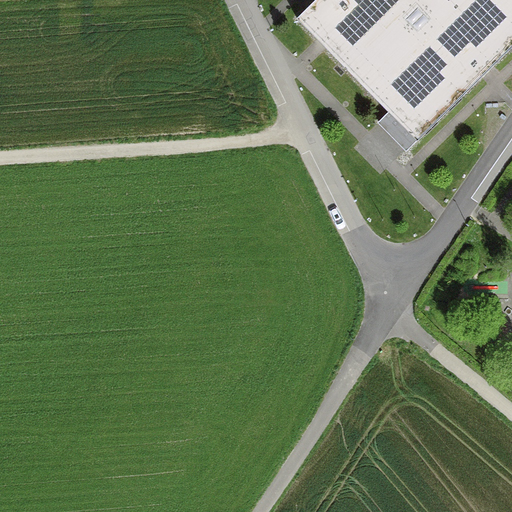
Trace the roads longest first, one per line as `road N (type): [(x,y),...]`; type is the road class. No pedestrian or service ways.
road 1 (residential): [(236,0),(362,252),(400,290)]
road 2 (residential): [(400,290),(251,511)]
road 3 (residential): [(511,126),(400,290)]
road 4 (track): [(511,423),(382,316)]
